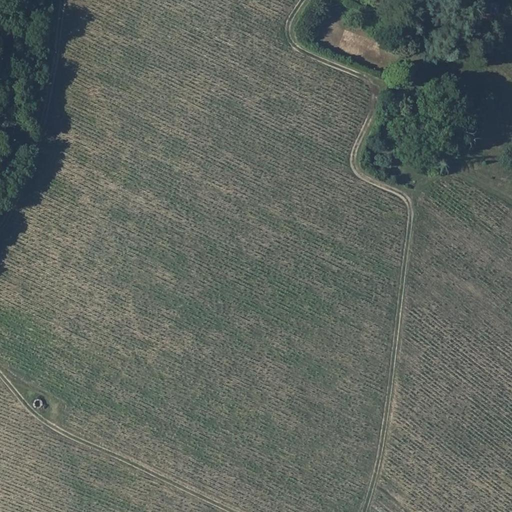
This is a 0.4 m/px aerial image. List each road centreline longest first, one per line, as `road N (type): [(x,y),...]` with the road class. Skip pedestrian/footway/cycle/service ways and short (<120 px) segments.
road 1 (track): [(301,0),(286,20),(285,40),(376,92),(346,175),(410,202),(384,427),(361,511)]
road 2 (track): [(0,380),(60,436),(224,511)]
road 3 (track): [(64,0),(43,133),(0,232)]
road 4 (track): [(410,202),(420,185),(442,176),(463,179),(511,211)]
